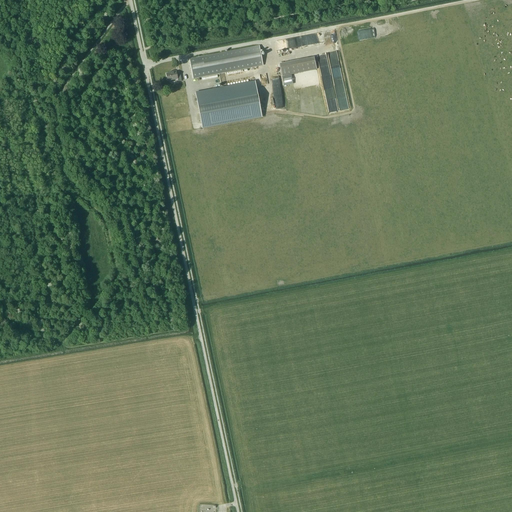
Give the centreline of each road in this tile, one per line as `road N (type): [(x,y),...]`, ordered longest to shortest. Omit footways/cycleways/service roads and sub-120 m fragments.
road 1 (unclassified): [(237,511),(130,0)]
road 2 (track): [(471,0),(328,28)]
